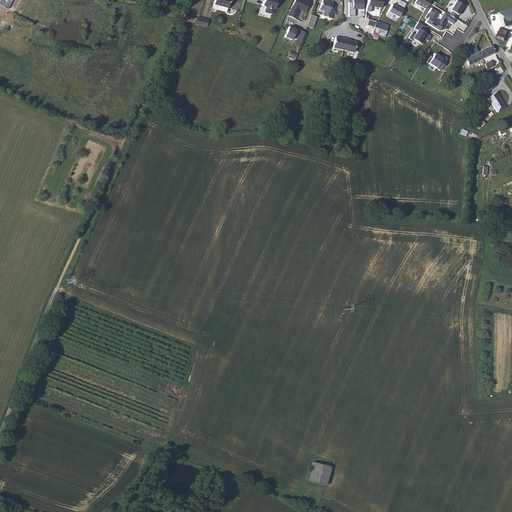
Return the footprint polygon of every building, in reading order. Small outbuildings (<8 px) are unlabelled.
[(7,9),(12,0),(4,0),(2,6),(7,9)] [(263,0),(264,0),(262,5),(264,6),(265,7),(264,12),(272,14),(273,10),(275,8),(277,0),(263,0)] [(295,20),(299,10),(305,12),(308,3),(300,0),(294,0),(287,17),(295,20)] [(362,9),(361,0),(351,0),(352,3),(349,3),(350,17),(355,17),(355,9),(362,9)] [(381,0),(367,0),(366,11),(372,11),(372,7),(380,8),(381,0)] [(416,0),(414,4),(426,10),(431,1),(428,0),(416,0)] [(449,15),(456,19),(464,5),(462,4),(463,2),(460,0),(455,0),(450,10),(451,11),(449,15)] [(329,8),(330,6),(331,4),(321,1),(317,12),(323,13),(321,18),(330,20),(333,9),(329,8)] [(388,13),(398,17),(407,3),(402,1),(399,2),(395,6),(392,5),(388,13)] [(438,12),(431,8),(428,13),(430,15),(425,22),(439,31),(446,20),(452,24),(456,19),(449,15),(444,12),(438,21),(435,19),(438,12)] [(510,21),(511,20),(511,8),(500,11),(503,27),(511,25),(510,21)] [(309,16),(305,28),(311,31),(315,18),(309,16)] [(197,19),(195,25),(204,27),(206,21),(197,19)] [(388,26),(375,21),(373,29),(379,31),(385,33),(388,26)] [(285,26),(282,37),(295,41),(298,30),(285,26)] [(425,39),(428,41),(431,36),(418,28),(412,39),(422,44),(425,39)] [(508,31),(500,28),(497,37),(505,41),(506,37),(509,38),(510,34),(507,33),(508,31)] [(379,31),(373,29),(369,40),(375,42),(379,31)] [(331,51),(341,53),(344,42),(340,41),(339,41),(333,40),(331,51)] [(341,53),(352,56),(354,45),(348,44),(349,43),(344,42),(341,53)] [(316,44),(314,52),(321,54),(324,47),(316,44)] [(495,53),(490,44),(484,48),(489,56),(495,53)] [(469,66),(482,59),(477,51),(476,49),(474,45),(467,49),(471,55),(465,58),(469,66)] [(489,56),(484,48),(477,51),(482,59),(489,56)] [(435,53),(429,63),(441,70),(448,58),(443,56),(442,58),(435,53)] [(488,70),(495,66),(491,60),(487,63),(484,65),(488,70)] [(493,70),(497,76),(503,72),(499,66),(493,70)] [(506,108),(499,98),(496,94),(489,99),(491,103),(499,113),(506,108)] [(331,467),(312,462),(306,480),(325,486),(331,467)]
